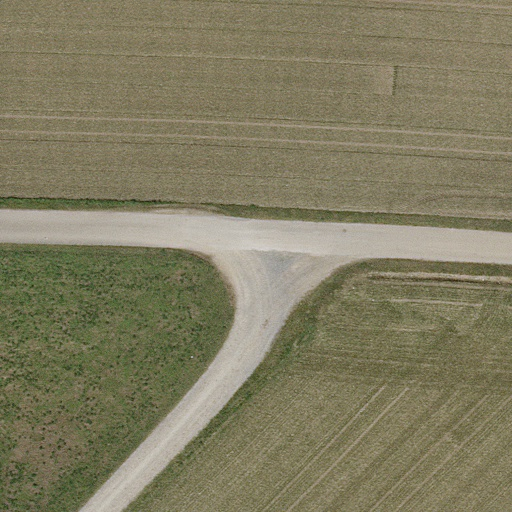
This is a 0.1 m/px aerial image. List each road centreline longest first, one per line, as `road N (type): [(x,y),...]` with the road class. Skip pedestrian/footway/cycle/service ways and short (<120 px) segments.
road 1 (track): [(0,228),(511,253)]
road 2 (track): [(98,511),(255,334),(292,237)]
